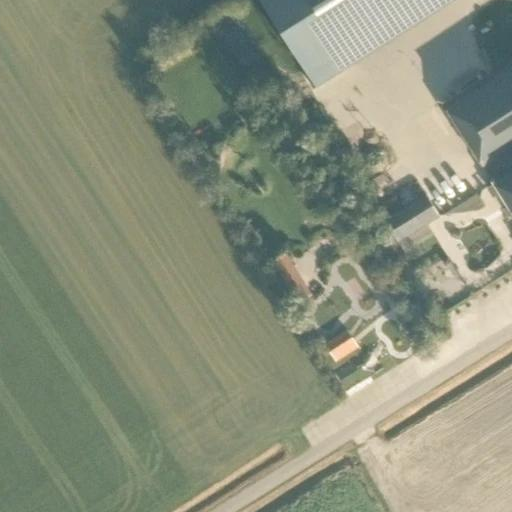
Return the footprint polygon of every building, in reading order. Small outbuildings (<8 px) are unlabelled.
[(262,0),(308,73),(422,0),(262,0)] [(511,57),(442,101),(511,211),(511,57)] [(373,131),(351,145),(367,172),(390,158),(373,131)] [(385,217),(399,240),(440,214),(426,192),(385,217)] [(424,311),(417,298),(408,304),(416,316),(424,311)] [(336,360),(358,346),(347,328),(324,343),(336,360)]
